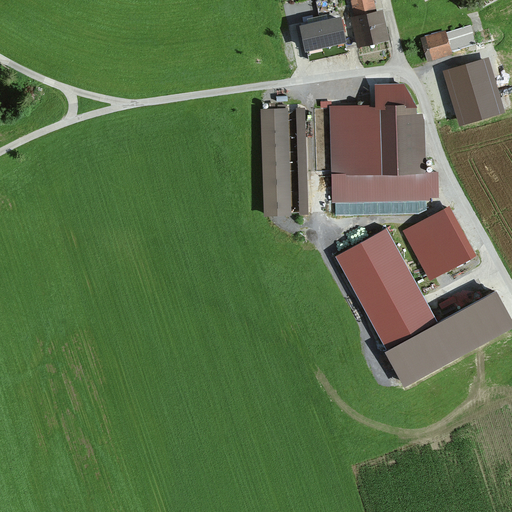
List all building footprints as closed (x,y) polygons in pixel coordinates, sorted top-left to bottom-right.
[(354,0),(358,13),(376,9),(374,0),(354,0)] [(358,13),(353,14),(359,43),(386,37),(380,8),(376,9),(358,13)] [(339,14),(302,22),(309,57),(346,50),(339,14)] [(444,29),(421,34),(427,57),(450,52),(444,29)] [(475,51),(461,54),(470,92),(511,82),(511,76),(504,42),(487,46),(484,34),(471,37),(475,51)] [(373,106),(334,107),(336,194),(423,192),(421,115),(402,77),(372,78),(373,106)] [(291,109),(265,110),(269,211),(296,209),(291,109)] [(447,201),(402,225),(429,276),(448,266),(453,275),(479,261),(447,201)] [(387,223),(332,249),(382,344),(435,317),(387,223)]
